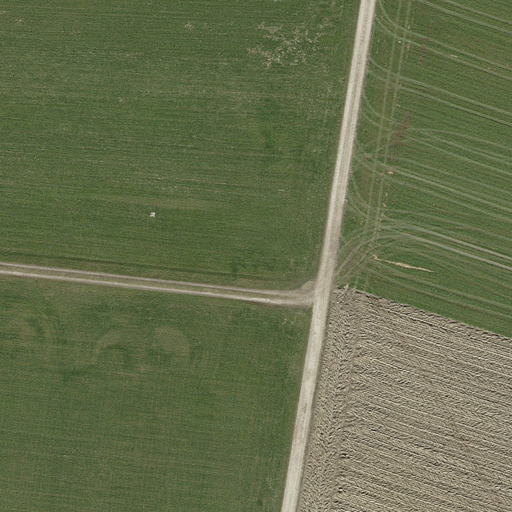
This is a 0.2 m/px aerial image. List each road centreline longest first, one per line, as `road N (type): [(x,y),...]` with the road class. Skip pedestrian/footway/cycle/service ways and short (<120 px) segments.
road 1 (track): [(291,511),(370,0)]
road 2 (track): [(324,293),(291,299),(0,263)]
